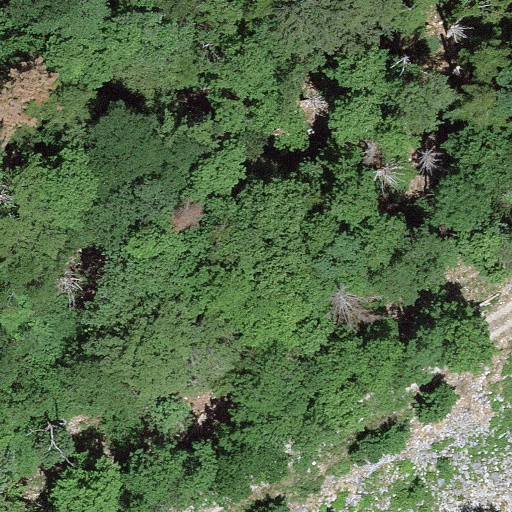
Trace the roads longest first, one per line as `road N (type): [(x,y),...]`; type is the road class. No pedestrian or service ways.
road 1 (track): [(511,257),(327,353),(0,494)]
road 2 (track): [(511,318),(206,511)]
